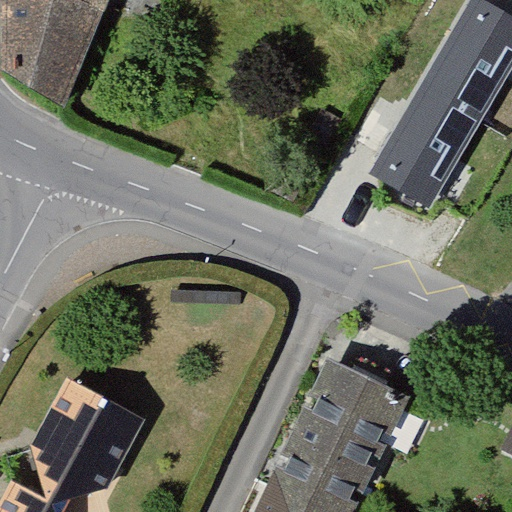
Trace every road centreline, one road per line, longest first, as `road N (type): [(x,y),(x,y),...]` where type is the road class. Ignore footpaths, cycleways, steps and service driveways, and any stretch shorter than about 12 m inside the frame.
road 1 (residential): [(60,164),(344,265)]
road 2 (residential): [(344,265),(222,511)]
road 3 (residential): [(344,265),(511,346)]
road 4 (residential): [(60,164),(0,287)]
